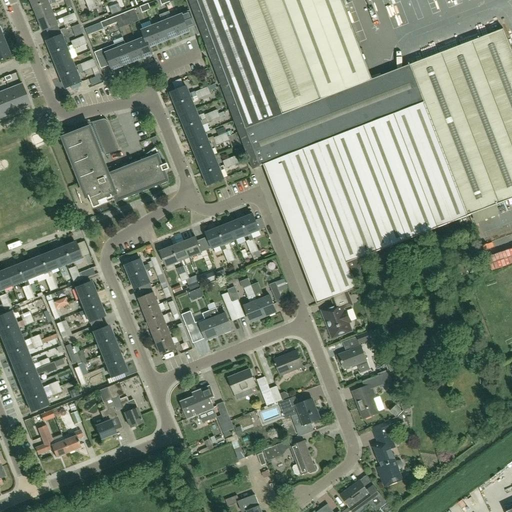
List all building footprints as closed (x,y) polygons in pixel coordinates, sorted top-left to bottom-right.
[(55,0),(51,0),(34,7),(39,19),(54,12),(50,4),(56,2),(55,0)] [(188,0),(202,37),(205,43),(208,50),(230,109),(239,132),(252,169),(253,169),(264,164),(317,303),(333,297),(346,292),(354,289),(356,288),(356,287),(354,282),(363,278),(360,268),(396,253),(414,246),(413,244),(418,242),(416,236),(438,227),(470,216),(473,214),(497,205),(511,199),(511,48),(505,30),(373,80),(342,0),(188,0)] [(95,2),(87,5),(90,11),(93,10),(97,8),(95,2)] [(57,20),(54,12),(39,19),(43,30),(58,24),(63,22),(62,18),(57,20)] [(71,23),(78,20),(76,17),(75,13),(69,15),(71,23)] [(62,18),(63,22),(65,26),(71,23),(69,15),(62,18)] [(182,15),(172,19),(178,35),(188,31),(182,15)] [(172,19),(162,23),(169,39),(178,35),(172,19)] [(169,39),(162,23),(153,27),(159,43),(169,39)] [(146,38),(149,46),(159,43),(153,27),(143,31),(146,38)] [(48,42),(52,53),(68,47),(63,35),(48,42)] [(80,46),(87,43),(84,36),(77,39),(80,46)] [(149,46),(146,38),(136,42),(142,58),(152,54),(149,46)] [(74,49),(80,46),(77,39),(71,41),(74,49)] [(125,42),(115,46),(123,65),(133,61),(126,46),(125,42)] [(142,58),(136,42),(126,46),(133,61),(142,58)] [(5,43),(0,45),(0,60),(10,57),(5,43)] [(115,46),(95,53),(102,70),(112,65),(113,69),(123,65),(115,46)] [(52,53),(57,65),(72,58),(68,47),(52,53)] [(75,66),(72,58),(57,65),(62,76),(77,70),(75,66)] [(95,76),(100,75),(96,66),(95,63),(93,59),(87,62),(90,69),(92,68),(95,76)] [(81,64),(82,68),(84,71),(85,71),(89,69),(90,69),(87,62),(81,64)] [(77,70),(62,76),(67,88),(71,86),(79,83),(82,82),(78,73),(83,72),(84,71),(82,68),(78,69),(77,70)] [(9,89),(17,111),(30,106),(22,84),(9,89)] [(184,87),(176,91),(172,92),(177,104),(193,97),(196,96),(197,96),(195,92),(195,91),(191,93),(191,94),(190,94),(187,86),(184,87)] [(211,94),(210,91),(208,87),(202,89),(205,97),(211,94)] [(0,103),(5,116),(17,111),(9,89),(0,92),(0,103)] [(202,89),(195,92),(197,96),(198,99),(205,97),(202,89)] [(177,104),(181,116),(196,110),(193,101),(195,101),(193,97),(177,104)] [(181,116),(186,127),(201,121),(199,117),(196,110),(181,116)] [(214,120),(220,117),(219,114),(217,110),(211,113),(214,120)] [(205,115),(206,119),(207,122),(214,120),(211,113),(205,115)] [(107,119),(104,119),(93,122),(106,155),(120,150),(109,121),(107,119)] [(201,121),(186,127),(191,139),(206,133),(203,126),(208,124),(207,122),(206,119),(201,121)] [(168,163),(167,163),(163,154),(157,146),(156,147),(146,155),(148,160),(113,174),(111,169),(108,170),(91,127),(64,137),(87,197),(90,196),(93,205),(93,206),(94,206),(95,208),(102,205),(102,204),(106,203),(111,201),(115,200),(115,199),(113,195),(117,194),(119,200),(168,180),(165,171),(169,169),(169,170),(170,169),(168,163)] [(206,133),(191,139),(195,150),(215,142),(214,138),(213,137),(208,139),(206,133)] [(223,143),(229,140),(228,137),(227,133),(220,136),(223,143)] [(220,136),(214,138),(215,142),(217,146),(223,143),(220,136)] [(215,142),(195,150),(200,162),(215,156),(212,148),(217,146),(215,142)] [(215,156),(200,162),(205,173),(220,167),(215,156)] [(239,163),(236,156),(229,159),(232,166),(239,163)] [(232,166),(229,159),(223,161),(224,165),(226,169),(232,166)] [(220,167),(205,173),(210,185),(224,179),(220,167)] [(248,235),(250,240),(253,238),(251,233),(260,230),(260,229),(256,220),(254,215),(242,219),(248,235)] [(248,235),(242,219),(231,224),(237,239),(248,235)] [(237,239),(231,224),(219,228),(225,244),(237,239)] [(219,228),(206,233),(208,237),(212,248),(212,249),(220,246),(222,251),(223,251),(227,249),(224,244),(225,244),(219,228)] [(202,253),(196,237),(184,242),(190,257),(202,253)] [(256,245),(253,238),(250,240),(246,241),(249,248),(256,245)] [(491,256),(507,251),(511,266),(511,265),(511,251),(509,240),(488,246),(491,256)] [(82,258),(76,242),(63,247),(70,263),(82,258)] [(190,257),(184,242),(173,246),(179,262),(190,257)] [(256,245),(249,248),(251,254),(255,253),(259,251),(256,245)] [(179,262),(173,246),(161,251),(167,266),(179,262)] [(57,267),(70,263),(63,247),(51,252),(57,267)] [(227,249),(223,251),(226,257),(233,254),(230,247),(227,249)] [(57,267),(51,252),(40,256),(46,272),(57,267)] [(228,263),(232,262),(236,260),(233,254),(226,257),(228,263)] [(35,276),(46,272),(40,256),(29,261),(35,276)] [(130,264),(126,265),(130,277),(146,271),(146,270),(154,267),(159,265),(155,256),(150,258),(152,261),(148,263),(148,264),(144,266),(141,259),(140,260),(130,264)] [(23,263),(18,265),(23,281),(26,286),(29,284),(27,279),(29,278),(35,276),(29,261),(23,263)] [(466,275),(463,264),(456,266),(459,277),(466,275)] [(23,281),(18,265),(5,270),(11,285),(23,281)] [(159,265),(154,267),(158,276),(163,274),(159,265)] [(70,276),(78,273),(75,266),(72,268),(68,269),(70,276)] [(181,267),(177,269),(179,275),(187,272),(184,266),(181,267)] [(87,270),(78,273),(81,279),(81,280),(94,275),(93,274),(91,268),(87,270)] [(0,288),(0,290),(11,285),(5,270),(0,272),(0,288)] [(146,271),(130,277),(135,289),(150,282),(146,271)] [(187,272),(179,275),(182,282),(186,280),(189,279),(187,272)] [(78,273),(70,276),(73,282),(77,280),(81,279),(78,273)] [(49,277),(45,278),(47,285),(55,282),(52,275),(49,277)] [(248,278),(242,280),(245,288),(251,304),(244,306),(251,323),(264,317),(252,286),(251,286),(248,278)] [(55,282),(47,285),(50,291),(54,290),(58,288),(55,282)] [(81,299),(96,293),(91,282),(76,288),(81,299)] [(276,282),(270,285),(277,303),(283,301),(276,282)] [(258,283),(252,286),(264,317),(277,312),(271,296),(264,298),(258,283)] [(26,286),(22,287),(24,294),(32,291),(29,284),(26,286)] [(183,290),(181,285),(173,288),(175,293),(183,290)] [(168,288),(163,290),(166,298),(171,296),(168,288)] [(32,291),(24,294),(27,300),(31,299),(35,297),(32,291)] [(154,292),(139,298),(144,310),(159,304),(154,292)] [(346,292),(333,297),(336,305),(322,310),(332,338),(351,331),(348,324),(352,322),(347,309),(343,311),(342,308),(351,305),(346,292)] [(6,293),(0,295),(0,299),(1,303),(9,300),(6,293)] [(100,304),(96,293),(81,299),(85,310),(100,304)] [(239,318),(245,316),(238,299),(232,301),(239,318)] [(9,300),(1,303),(4,310),(11,307),(9,300)] [(52,300),(47,302),(51,311),(56,309),(52,300)] [(173,301),(168,303),(171,309),(169,310),(168,313),(172,312),(177,310),(173,301)] [(239,318),(232,301),(225,304),(232,321),(239,318)] [(81,318),(87,315),(90,321),(105,315),(100,304),(85,310),(79,312),(81,318)] [(144,310),(148,321),(163,315),(159,304),(144,310)] [(212,317),(220,335),(233,330),(226,314),(220,316),(219,314),(217,308),(209,311),(212,317)] [(56,309),(51,311),(55,320),(60,318),(56,309)] [(172,312),(175,321),(180,319),(177,310),(172,312)] [(0,315),(0,329),(16,323),(11,311),(0,315)] [(17,323),(32,317),(29,311),(20,315),(21,316),(15,318),(17,323)] [(182,314),(189,332),(198,328),(195,323),(191,311),(182,314)] [(204,319),(199,321),(207,340),(220,335),(212,317),(209,311),(202,314),(204,319)] [(148,321),(153,332),(168,326),(163,315),(148,321)] [(19,328),(25,326),(34,322),(32,317),(17,323),(19,328)] [(61,322),(56,324),(60,333),(65,331),(61,322)] [(0,329),(0,331),(4,342),(21,335),(16,323),(0,329)] [(181,334),(186,332),(182,323),(177,325),(181,334)] [(114,337),(109,326),(94,332),(99,343),(114,337)] [(153,332),(157,343),(172,337),(168,326),(153,332)] [(356,336),(356,337),(359,343),(360,343),(360,344),(375,338),(372,330),(356,336)] [(186,332),(181,334),(184,343),(189,341),(186,332)] [(4,342),(9,353),(25,346),(21,335),(4,342)] [(41,340),(39,335),(29,338),(32,344),(41,340)] [(118,348),(114,337),(99,343),(103,355),(118,348)] [(172,337),(157,343),(161,355),(177,349),(172,337)] [(41,340),(32,344),(34,349),(43,346),(41,340)] [(70,344),(65,346),(69,355),(74,353),(70,344)] [(339,356),(337,357),(339,363),(342,362),(344,369),(357,364),(366,361),(367,360),(361,345),(360,345),(351,349),(351,350),(346,352),(340,355),(339,354),(339,355),(339,356)] [(9,353),(13,365),(30,358),(25,346),(9,353)] [(118,348),(103,355),(108,366),(123,359),(118,348)] [(403,367),(397,349),(383,354),(390,372),(403,367)] [(298,351),(276,360),(282,375),(304,366),(298,351)] [(74,353),(69,355),(72,364),(77,362),(74,353)] [(13,365),(18,376),(35,370),(30,358),(13,365)] [(18,376),(22,388),(39,381),(37,375),(43,372),(46,371),(47,373),(57,369),(56,367),(64,364),(62,358),(50,363),(41,367),(35,370),(18,376)] [(41,367),(50,363),(48,358),(39,362),(41,367)] [(127,371),(123,359),(108,366),(112,377),(127,371)] [(79,366),(74,368),(78,378),(83,376),(79,366)] [(237,400),(254,394),(251,387),(257,384),(251,370),(230,378),(236,393),(234,394),(237,400)] [(389,372),(376,377),(379,386),(392,381),(389,372)] [(83,376),(78,378),(81,386),(86,384),(83,376)] [(22,388),(27,399),(44,393),(39,381),(22,388)] [(45,392),(59,387),(57,381),(48,385),(43,387),(45,392)] [(106,388),(111,400),(124,395),(119,383),(106,388)] [(370,385),(364,387),(353,392),(363,418),(378,413),(373,398),(375,397),(372,389),(370,385)] [(277,386),(270,389),(275,403),(278,401),(282,400),(280,394),(277,386)] [(59,387),(45,392),(47,397),(52,395),(53,396),(62,392),(61,391),(59,387)] [(194,397),(181,402),(188,419),(215,408),(211,398),(215,397),(211,387),(193,394),(194,397)] [(114,407),(111,400),(106,388),(98,391),(103,403),(101,403),(104,410),(100,412),(104,422),(96,426),(101,439),(116,433),(110,420),(116,418),(112,408),(114,407)] [(275,403),(270,389),(261,392),(267,406),(275,403)] [(44,393),(27,399),(32,411),(49,405),(44,393)] [(288,411),(298,407),(300,412),(305,425),(311,422),(320,419),(312,399),(299,404),(296,396),(284,401),(284,400),(282,400),(278,401),(285,418),(290,416),(288,411)] [(125,412),(125,413),(130,427),(143,422),(137,408),(132,410),(127,397),(120,399),(125,412)] [(235,429),(224,403),(218,405),(222,416),(218,418),(225,433),(235,429)] [(52,411),(41,415),(43,422),(55,418),(52,411)] [(70,414),(74,425),(81,422),(77,411),(70,414)] [(385,423),(373,428),(379,443),(373,445),(382,466),(378,468),(385,486),(403,479),(399,469),(401,468),(402,467),(403,465),(403,463),(401,461),(400,461),(398,461),(396,462),(391,449),(396,447),(389,430),(398,427),(395,419),(385,423)] [(305,425),(296,428),(299,436),(314,431),(311,422),(305,425)] [(47,425),(38,429),(44,444),(47,451),(53,449),(56,457),(69,452),(64,441),(55,445),(53,441),(47,425)] [(73,433),(74,437),(64,441),(69,452),(81,448),(78,439),(84,437),(81,430),(73,433)] [(297,475),(301,473),(301,474),(308,472),(311,474),(316,472),(318,469),(317,465),(314,464),(305,441),(291,447),(291,448),(297,464),(293,466),(292,468),(294,474),(297,475)] [(283,455),(279,444),(263,450),(267,461),(283,455)] [(340,495),(349,507),(342,511),(363,511),(372,505),(376,511),(387,503),(382,498),(373,486),(367,490),(360,481),(340,495)] [(286,493),(283,484),(277,486),(280,496),(286,493)] [(240,502),(239,501),(237,495),(225,500),(228,506),(238,502),(240,502)]
